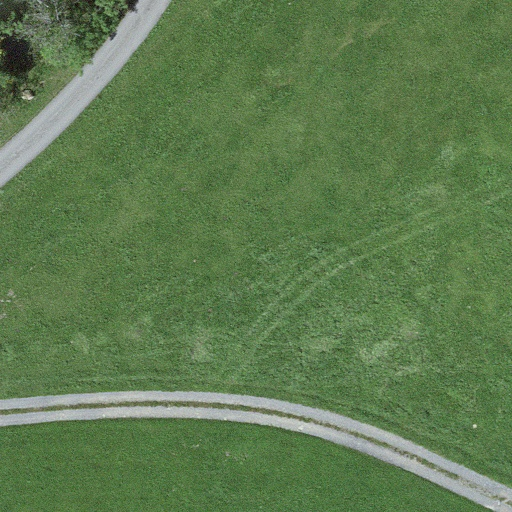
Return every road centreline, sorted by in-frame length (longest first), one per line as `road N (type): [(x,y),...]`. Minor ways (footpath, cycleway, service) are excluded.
road 1 (track): [(0,412),(212,407),(338,431),(511,501)]
road 2 (unclassified): [(0,178),(109,64),(152,0)]
